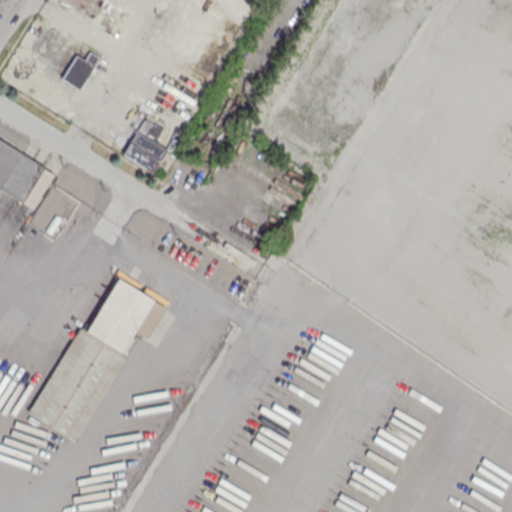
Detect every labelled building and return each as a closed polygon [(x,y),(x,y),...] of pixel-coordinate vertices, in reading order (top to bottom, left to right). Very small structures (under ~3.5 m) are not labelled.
[(242,26),(198,0),(175,0),(146,51),(207,86),(242,26)] [(22,44),(44,65),(63,45),(40,24),(22,44)] [(60,77),(78,88),(98,57),(89,52),(84,60),(75,55),(60,77)] [(121,153),(150,171),(172,137),(143,119),(121,153)] [(0,188),(31,208),(52,175),(0,142),(0,188)] [(116,280),(160,307),(143,335),(133,329),(120,351),(127,356),(73,443),(24,413),(77,328),(84,332),(116,280)]
